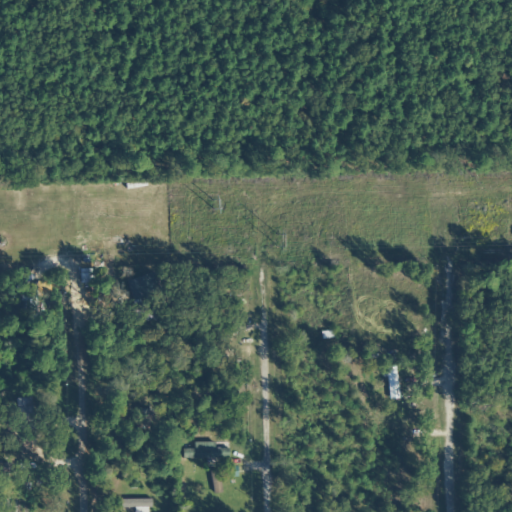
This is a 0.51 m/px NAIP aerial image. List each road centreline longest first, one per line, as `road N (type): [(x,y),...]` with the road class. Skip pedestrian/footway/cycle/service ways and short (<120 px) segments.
road 1 (residential): [(252,511),(247,278)]
road 2 (residential): [(433,511),(430,293)]
road 3 (residential): [(70,511),(68,293)]
